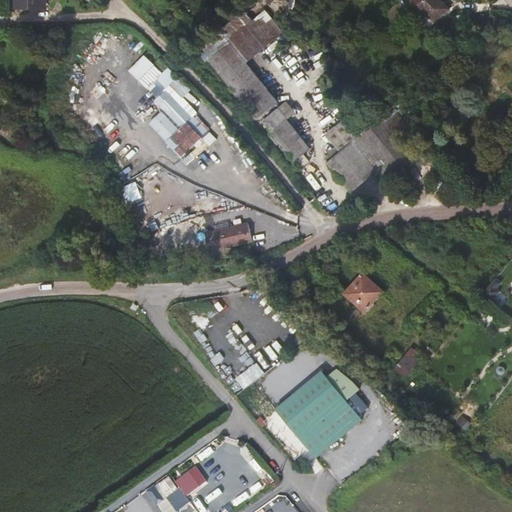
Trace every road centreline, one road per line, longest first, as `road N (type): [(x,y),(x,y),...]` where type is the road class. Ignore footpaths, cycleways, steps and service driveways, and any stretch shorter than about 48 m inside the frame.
road 1 (tertiary): [(327,237),(221,286),(72,286),(0,296)]
road 2 (unclassified): [(327,237),(279,174),(150,38),(112,11)]
road 3 (tertiary): [(511,208),(412,213),(327,237)]
